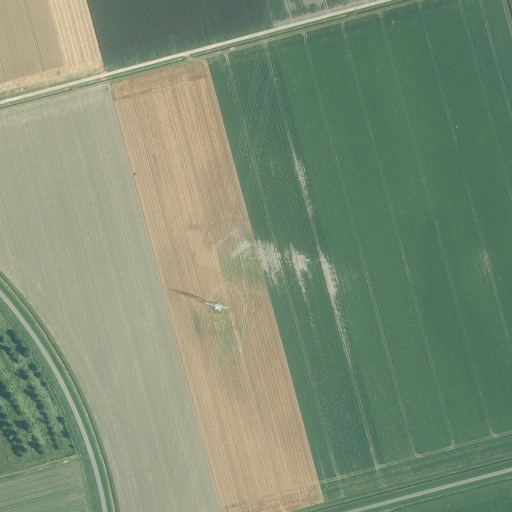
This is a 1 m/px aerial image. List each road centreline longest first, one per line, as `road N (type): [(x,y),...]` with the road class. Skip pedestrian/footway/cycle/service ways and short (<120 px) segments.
road 1 (unclassified): [(105,511),(61,382),(0,293)]
road 2 (unclassified): [(511,469),(351,511)]
